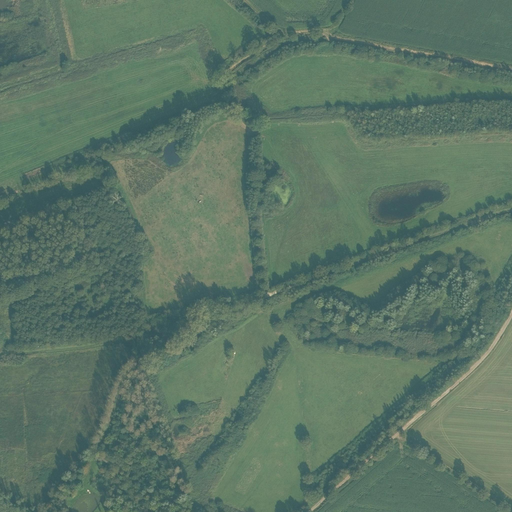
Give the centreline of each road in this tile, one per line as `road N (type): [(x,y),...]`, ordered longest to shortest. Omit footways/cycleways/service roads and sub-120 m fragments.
road 1 (track): [(267,297),(511,211)]
road 2 (track): [(284,32),(327,31),(331,40),(511,70)]
road 3 (track): [(511,308),(477,363),(395,433)]
road 4 (track): [(267,297),(197,309),(185,332),(136,339)]
road 5 (track): [(395,433),(511,509)]
road 6 (track): [(136,339),(0,354)]
